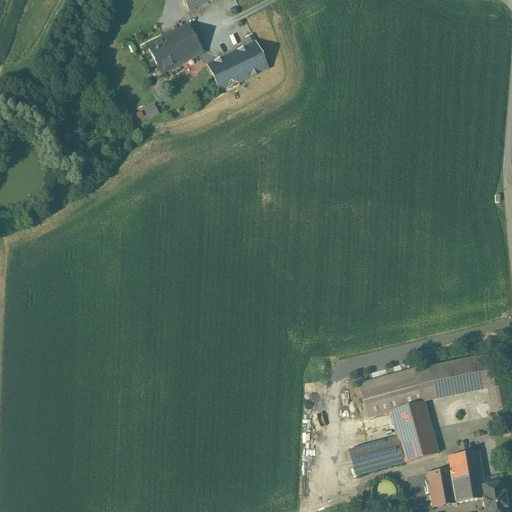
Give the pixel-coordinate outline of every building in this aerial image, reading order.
[(182,0),(188,11),(211,0),(182,0)] [(186,27),(146,46),(160,74),(200,55),(186,27)] [(268,70),(255,43),(206,66),(219,93),(268,70)] [(155,103),(144,108),(150,119),(161,113),(155,103)] [(417,370),(416,369),(357,386),(366,419),(390,412),(397,437),(348,451),(355,477),(437,454),(422,403),(424,403),(422,395),(491,380),(487,356),(417,370)] [(505,387),(491,390),(496,412),(510,409),(505,387)] [(432,507),(482,500),(480,486),(484,486),(479,452),(448,457),(451,469),(427,473),(432,507)] [(394,498),(395,493),(394,489),(391,485),(387,482),(382,481),(377,482),(373,485),(371,489),(370,494),(371,499),(374,503),(378,505),(383,506),(387,505),(391,502),(394,498)] [(501,483),(484,486),(480,486),(482,500),(484,511),(506,511),(506,509),(507,508),(505,492),(503,493),(501,483)]
